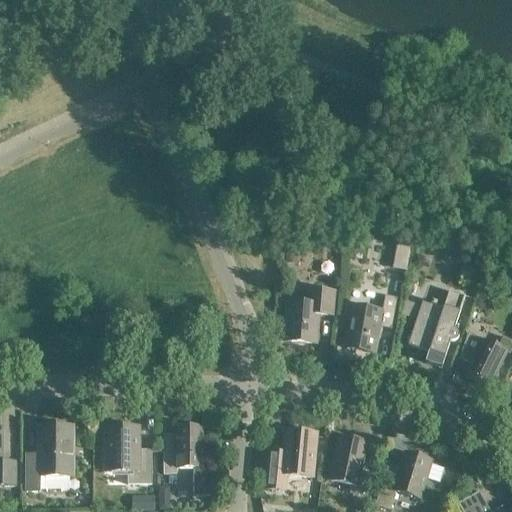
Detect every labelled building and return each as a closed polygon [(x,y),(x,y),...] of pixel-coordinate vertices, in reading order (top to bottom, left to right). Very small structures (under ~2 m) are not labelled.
[(329,230),(327,244),(341,245),(343,232),(329,230)] [(288,303),(284,343),(315,346),(317,316),(332,318),(334,293),(308,291),(307,305),(288,303)] [(456,331),(455,330),(454,330),(465,298),(449,293),(443,309),(436,306),(436,304),(431,303),(431,305),(422,302),(407,347),(428,354),(425,364),(428,365),(429,364),(438,367),(437,368),(441,369),(450,341),(451,342),(452,342),(453,342),(454,342),(455,341),(456,341),(457,340),(458,339),(458,338),(458,337),(459,336),(459,335),(458,334),(458,333),(457,332),(457,331),(456,331)] [(351,322),(346,350),(374,355),(379,329),(391,331),(397,299),(384,297),(381,313),(347,307),(344,321),(351,322)] [(469,335),(460,362),(471,365),(465,378),(489,390),(511,343),(503,338),(497,349),(469,335)] [(0,457),(0,429),(0,428),(0,488),(14,488),(14,463),(0,463),(0,457)] [(39,493),(39,491),(69,491),(69,477),(71,477),(72,432),(56,432),(56,429),(38,429),(38,456),(25,456),(25,493),(39,493)] [(106,429),(106,473),(127,473),(127,486),(151,486),(151,451),(138,451),(138,429),(106,429)] [(163,444),(163,476),(176,476),(176,470),(193,470),(193,497),(210,498),(210,469),(202,469),(202,430),(175,430),(175,444),(163,444)] [(269,454),(266,490),(284,492),(285,477),(312,479),(316,436),(284,433),(282,455),(269,454)] [(339,439),(330,481),(351,486),(349,495),(367,498),(372,475),(360,472),(366,444),(339,439)] [(387,466),(374,507),(390,511),(395,493),(419,501),(426,480),(439,484),(444,469),(431,465),(431,463),(404,454),(399,470),(387,466)] [(143,498),(142,511),(154,511),(154,498),(143,498)] [(164,501),(158,501),(158,511),(168,511),(168,505),(164,501)] [(461,511),(503,511),(501,508),(495,511),(478,511),(476,509),(471,511),(470,511),(464,501),(457,505),(461,511)]
